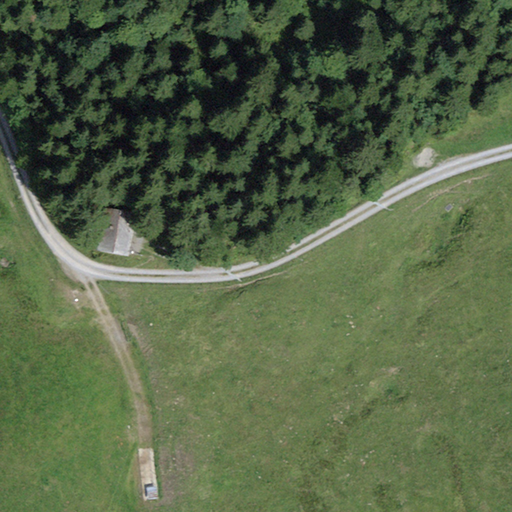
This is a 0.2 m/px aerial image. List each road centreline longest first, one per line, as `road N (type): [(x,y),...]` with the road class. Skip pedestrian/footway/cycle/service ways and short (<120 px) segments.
road 1 (track): [(129,287),(265,261),(479,158),(511,152)]
road 2 (track): [(0,127),(19,183),(62,252),(129,287)]
